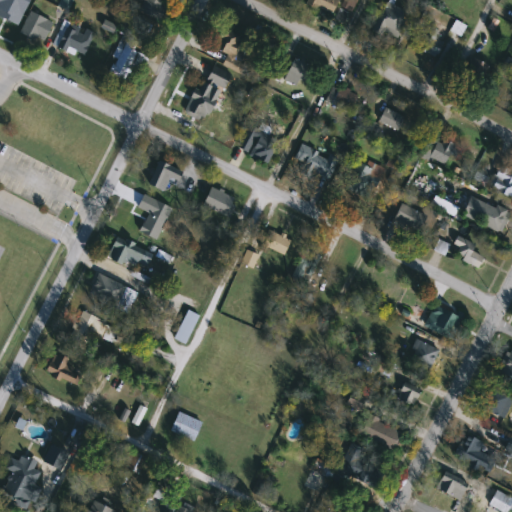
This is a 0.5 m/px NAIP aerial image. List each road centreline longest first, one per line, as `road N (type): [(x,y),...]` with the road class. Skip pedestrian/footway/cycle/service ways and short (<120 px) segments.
road 1 (residential): [(0,53),(488,302),(511,330)]
road 2 (residential): [(204,0),(0,400)]
road 3 (residential): [(233,0),(511,138)]
road 4 (residential): [(396,511),(511,283)]
